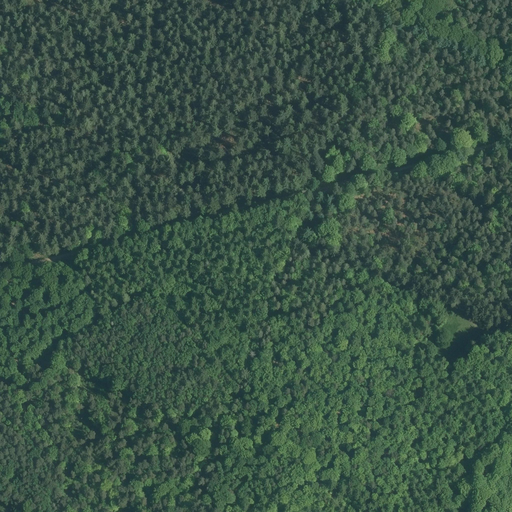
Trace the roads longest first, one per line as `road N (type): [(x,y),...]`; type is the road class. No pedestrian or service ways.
road 1 (track): [(511,138),(0,267)]
road 2 (unknown): [(511,146),(0,273)]
road 3 (track): [(77,511),(39,423),(0,380)]
road 4 (track): [(511,75),(383,19)]
